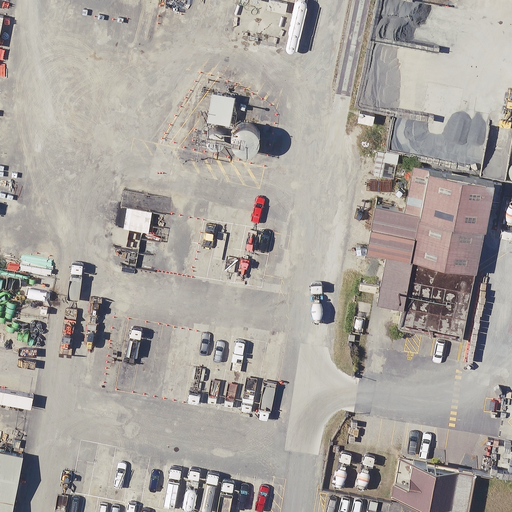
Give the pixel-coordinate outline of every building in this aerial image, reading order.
[(233,93),(212,90),(208,119),(229,122),(233,93)] [(511,112),(490,109),(479,174),(511,179),(511,112)] [(204,143),(205,145),(209,146),(210,146),(212,147),(214,147),(216,146),(218,145),(220,144),(222,142),(223,141),(224,139),(225,136),(225,134),(225,132),(225,130),(224,128),(223,126),(221,124),(219,123),(217,122),(215,121),(213,121),(211,121),(208,121),(206,122),(204,123),(203,125),(201,127),(200,129),(200,131),(199,133),(199,135),(200,138),(201,140),(202,142),(204,143)] [(237,150),(240,151),(243,151),(245,151),(248,151),(250,150),(253,149),(255,147),(256,145),(258,143),(259,140),(259,138),(259,135),(259,132),(258,130),(257,127),(255,125),(253,123),(251,122),(248,121),(246,121),(243,121),(240,121),(238,122),(236,123),(233,125),(232,127),(230,129),(229,131),(229,134),(229,137),(229,139),(230,142),(231,144),(233,146),(235,148),(237,150)] [(352,218),(343,263),(453,283),(469,196),(394,181),(385,224),(352,218)] [(149,208),(121,204),(117,226),(145,231),(149,208)] [(23,239),(14,237),(16,228),(1,225),(0,232),(0,250),(19,254),(23,239)] [(60,239),(30,233),(25,255),(55,262),(60,239)] [(0,511),(9,469),(0,467),(0,511)] [(439,511),(444,489),(387,478),(380,511),(439,511)]
